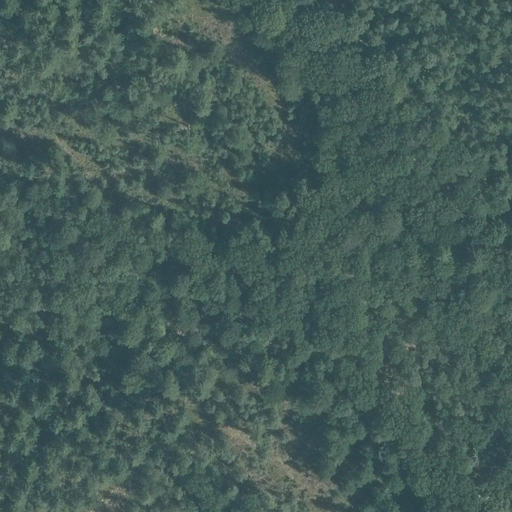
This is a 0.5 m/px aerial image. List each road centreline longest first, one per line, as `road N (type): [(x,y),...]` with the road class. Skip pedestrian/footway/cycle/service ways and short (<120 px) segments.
road 1 (track): [(0,194),(263,259),(511,301)]
road 2 (track): [(288,0),(511,254)]
